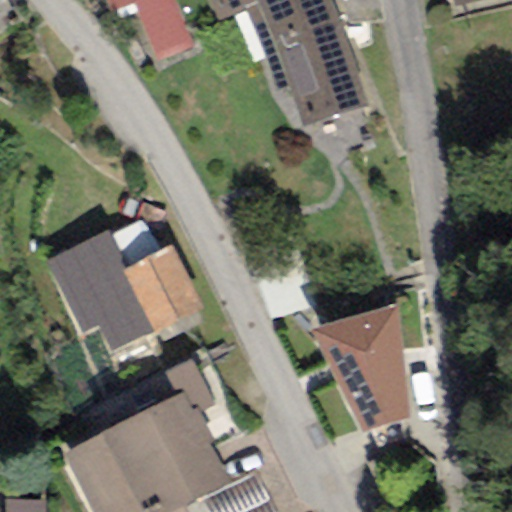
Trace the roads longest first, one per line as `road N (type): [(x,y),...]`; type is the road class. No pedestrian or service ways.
road 1 (residential): [(334,511),(167,154),(52,0)]
road 2 (tertiary): [(458,511),(416,0)]
